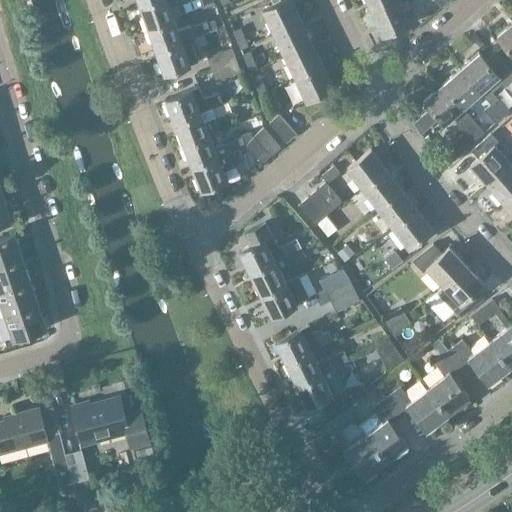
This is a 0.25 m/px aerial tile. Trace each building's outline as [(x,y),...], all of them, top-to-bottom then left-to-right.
[(147,0),(139,3),(147,26),(172,17),(168,4),(177,0),(147,0)] [(272,32),(299,19),(289,0),(280,0),(261,9),(272,32)] [(398,0),(365,0),(370,12),(398,0)] [(408,23),(398,0),(370,12),(380,35),(408,23)] [(177,30),(172,17),(147,26),(155,48),(181,40),(180,39),(207,30),(204,20),(177,30)] [(272,32),(283,55),(310,42),(299,19),(272,32)] [(511,21),(496,35),(503,44),(494,52),(511,72),(511,21)] [(240,48),(248,45),(240,27),(232,30),(240,48)] [(189,37),(181,40),(155,48),(163,71),(197,59),(189,37)] [(321,64),(310,42),(283,55),(294,77),(321,64)] [(234,58),(229,46),(205,56),(210,67),(234,58)] [(242,53),(250,71),(257,67),(250,50),(242,53)] [(511,78),(511,72),(494,52),(485,60),(478,52),(460,68),(486,98),(490,103),(497,97),(491,91),(500,83),(503,86),(511,78)] [(238,70),(234,58),(210,67),(214,79),(238,70)] [(332,87),(321,64),(294,77),(305,100),(332,87)] [(479,104),(486,98),(460,68),(441,84),(462,107),(473,97),(479,104)] [(267,90),(259,72),(251,76),(259,94),(267,90)] [(459,153),(483,132),(467,114),(468,113),(462,107),(441,84),(423,100),(443,124),(452,116),(458,122),(457,122),(460,126),(458,128),(462,133),(451,143),(459,153)] [(203,97),(198,85),(165,98),(173,121),(199,111),(211,107),(222,102),(218,91),(203,97)] [(497,97),(490,103),(502,116),(508,110),(497,97)] [(222,102),(211,107),(199,111),(173,121),(182,143),(207,133),(202,120),(234,107),(231,100),(226,102),(225,100),(222,102)] [(495,122),(502,116),(490,103),(484,109),(495,122)] [(286,140),(294,133),(277,113),(269,121),(286,140)] [(279,145),(261,127),(252,135),(270,154),(279,145)] [(490,132),(470,149),(477,157),(470,164),(486,182),(509,162),(493,143),(497,140),(490,132)] [(190,166),(216,156),(228,150),(238,146),(243,144),(240,136),(212,146),(207,133),(182,143),(190,166)] [(216,156),(190,166),(199,188),(225,178),(221,168),(243,159),(238,146),(228,150),(216,156)] [(347,166),(363,187),(387,169),(371,149),(347,166)] [(511,191),(511,165),(509,162),(486,182),(501,201),(511,191)] [(401,189),(387,169),(363,187),(377,206),(401,189)] [(333,208),(341,200),(324,181),(316,188),(333,208)] [(316,188),(307,196),(324,215),(333,208),(316,188)] [(392,226),(416,209),(401,189),(377,206),(392,226)] [(511,212),(511,191),(501,201),(511,212)] [(0,223),(10,220),(3,196),(0,197),(0,223)] [(307,196),(298,204),(315,223),(324,215),(307,196)] [(431,229),(416,209),(392,226),(407,246),(431,229)] [(277,247),(264,222),(243,232),(249,244),(238,250),(249,271),(274,259),(286,254),(300,246),(296,237),(277,247)] [(0,263),(21,256),(13,232),(0,236),(0,263)] [(443,285),(465,264),(448,246),(441,253),(432,243),(412,259),(423,271),(426,268),(443,285)] [(286,254),(274,259),(249,271),(260,293),(285,281),(279,268),(305,255),(300,246),(286,254)] [(0,263),(0,289),(29,280),(21,256),(0,263)] [(482,281),(465,264),(443,285),(436,292),(453,309),(460,303),(482,281)] [(308,301),(295,276),(285,281),(260,293),(271,315),(295,303),(297,307),(308,301)] [(325,288),(330,299),(353,288),(347,277),(325,288)] [(0,305),(1,305),(5,315),(37,304),(29,280),(0,289),(0,305)] [(353,288),(330,299),(336,310),(358,299),(353,288)] [(511,325),(491,298),(471,314),(478,323),(494,311),(506,327),(489,340),(509,366),(511,363),(511,325)] [(45,328),(37,304),(5,315),(12,339),(45,328)] [(382,318),(387,326),(405,313),(400,306),(382,318)] [(392,333),(393,333),(410,321),(405,313),(387,326),(392,333)] [(310,350),(321,345),(320,343),(327,339),(323,330),(315,334),(316,336),(306,341),(300,328),(275,340),(286,362),(310,350)] [(487,383),(509,366),(489,340),(473,352),(463,339),(448,350),(462,369),(472,362),(487,383)] [(321,372),(332,366),(347,358),(343,350),(316,363),(310,350),(286,362),(296,384),(321,372)] [(452,377),(462,369),(448,350),(433,361),(443,375),(426,388),(446,414),(467,397),(452,377)] [(352,367),(347,358),(332,366),(321,372),(296,384),(307,406),(318,400),(326,417),(345,403),(339,391),(343,388),(336,375),(352,367)] [(399,387),(385,398),(399,417),(409,409),(424,430),(446,414),(426,388),(409,400),(399,387)] [(126,414),(120,395),(88,404),(87,401),(72,405),(82,443),(127,431),(131,446),(150,440),(142,410),(126,414)] [(381,422),(364,434),(384,461),(406,445),(390,424),(399,417),(385,398),(370,409),(381,422)] [(67,459),(66,454),(60,431),(47,435),(39,406),(12,413),(13,417),(0,420),(0,453),(49,440),(55,462),(53,463),(59,484),(73,481),(67,459)] [(347,457),(344,459),(349,467),(353,464),(363,477),(384,461),(364,434),(348,447),(335,431),(352,418),(344,409),(323,425),(347,457)] [(66,454),(67,459),(73,481),(89,476),(82,449),(66,454)]
